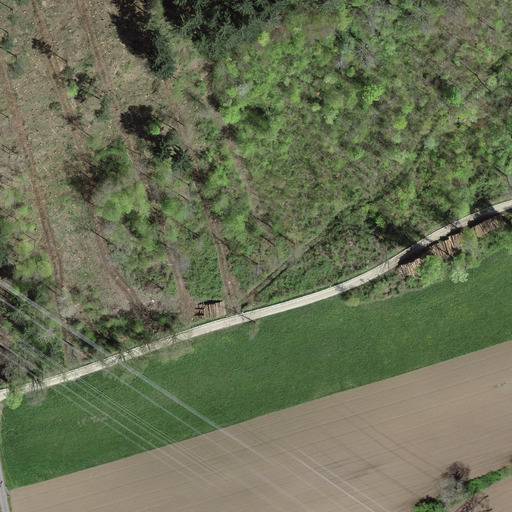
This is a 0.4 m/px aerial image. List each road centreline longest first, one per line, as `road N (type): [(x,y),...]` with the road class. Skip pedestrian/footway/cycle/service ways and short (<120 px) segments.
road 1 (track): [(0,396),(337,290),(461,219),(511,202)]
road 2 (track): [(511,50),(223,326)]
